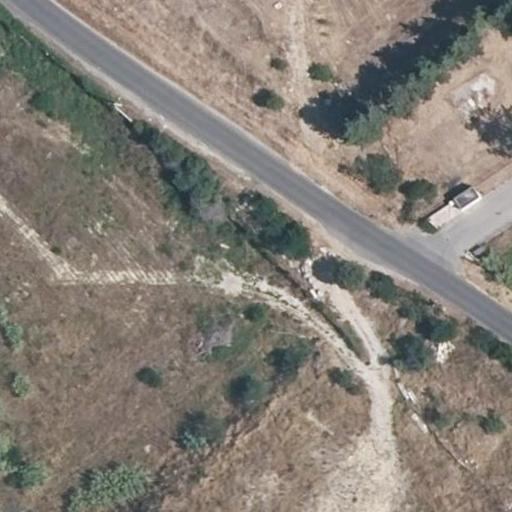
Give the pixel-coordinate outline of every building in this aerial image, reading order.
[(484,61),(442,89),(466,125),(509,97),(484,61)] [(482,198),(475,186),(456,199),(463,210),(482,198)] [(448,335),(437,348),(456,363),(467,350),(448,335)] [(360,511),(357,511),(260,511),(316,451),(321,460),(329,463),(366,440),(330,383),(293,383),(286,391),(288,394),(180,511),(360,511)] [(418,426),(401,437),(408,448),(425,437),(418,426)] [(421,476),(407,482),(415,497),(428,491),(421,476)]
